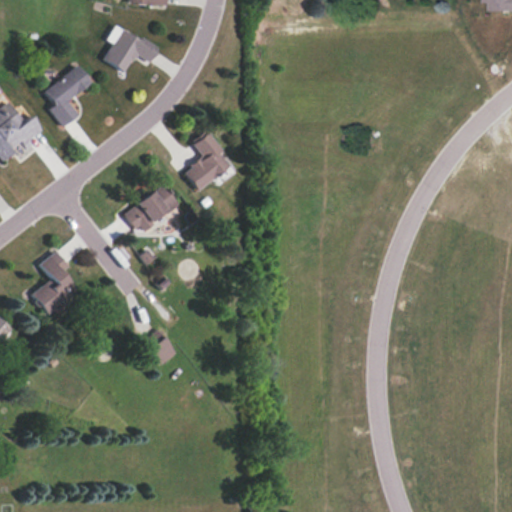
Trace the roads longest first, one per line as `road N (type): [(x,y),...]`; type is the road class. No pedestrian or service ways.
road 1 (residential): [(511,93),(461,141),(427,188),(379,308),(373,388),(381,453),(404,511)]
road 2 (residential): [(212,0),(202,45),(177,83),(139,125),(0,235)]
road 3 (residential): [(57,191),(133,285)]
